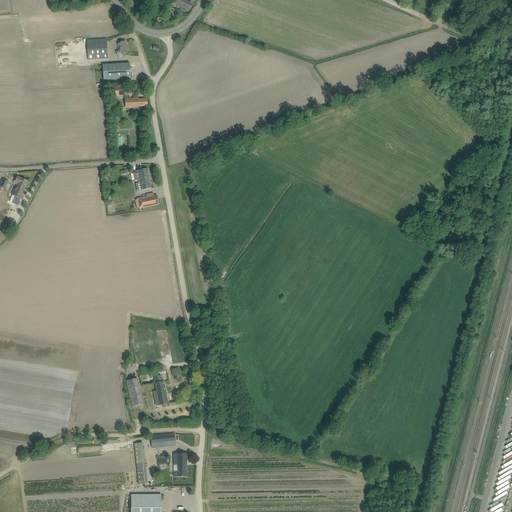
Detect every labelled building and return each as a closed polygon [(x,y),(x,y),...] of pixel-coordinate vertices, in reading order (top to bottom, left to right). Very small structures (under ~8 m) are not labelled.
[(187,0),(187,1),(185,0),(176,0),(175,3),(189,11),(194,0),(187,0)] [(107,39),(87,40),(88,60),(103,59),(108,59),(107,39)] [(125,41),(118,44),(120,50),(116,52),(117,55),(121,53),(122,54),(130,51),(125,41)] [(103,66),(103,80),(130,78),(129,64),(103,66)] [(125,96),(124,86),(111,87),(112,97),(125,96)] [(138,108),(138,107),(148,106),(147,99),(138,100),(137,99),(125,99),(126,109),(138,108)] [(136,171),(136,172),(132,173),(134,180),(137,179),(138,184),(142,183),(143,190),(151,188),(147,168),(136,171)] [(17,177),(15,181),(19,183),(18,185),(25,188),(28,181),(17,177)] [(0,185),(0,186),(6,189),(9,181),(3,179),(1,183),(0,185)] [(18,202),(19,198),(21,199),(23,195),(22,194),(25,188),(18,185),(16,191),(14,190),(12,195),(15,196),(14,200),(18,202)] [(135,200),(137,209),(159,204),(157,196),(154,196),(153,194),(146,195),(146,196),(137,198),(137,199),(135,200)] [(126,381),(132,406),(143,403),(137,378),(126,381)] [(158,405),(168,404),(164,381),(162,382),(155,383),(157,392),(156,393),(158,405)] [(176,446),(175,434),(175,433),(151,436),(152,448),(176,446)] [(138,484),(147,483),(143,443),(134,444),(138,484)] [(173,454),(174,477),(187,476),(187,453),(182,454),(173,454)] [(166,464),(166,456),(158,456),(158,464),(166,464)] [(161,511),(161,494),(131,495),(131,511),(161,511)]
